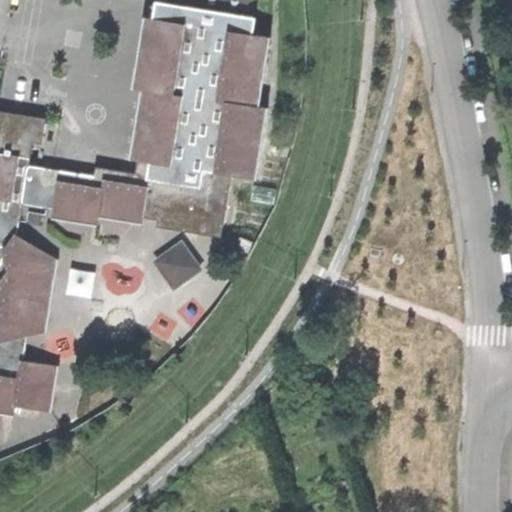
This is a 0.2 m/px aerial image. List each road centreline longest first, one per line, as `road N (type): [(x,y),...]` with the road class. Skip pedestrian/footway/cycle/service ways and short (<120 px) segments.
road 1 (residential): [(490,389),(494,312),(486,246),(438,0)]
road 2 (residential): [(484,511),(490,389)]
